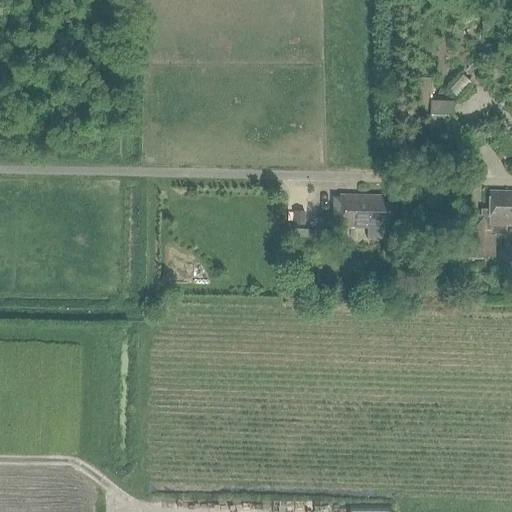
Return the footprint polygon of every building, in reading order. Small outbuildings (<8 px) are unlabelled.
[(431,101),(432,80),(416,79),(414,128),(430,129),(453,130),(455,103),(431,101)] [(465,216),(464,258),(490,258),(490,236),(506,236),(506,228),(511,227),(511,193),(490,193),(489,214),(484,214),(484,217),(465,216)] [(340,196),(339,227),(367,228),(367,240),(381,240),(381,220),(389,221),(389,205),(382,205),(383,197),(340,196)] [(294,212),(293,226),(305,226),(305,213),(294,212)] [(440,238),(440,214),(423,214),(424,238),(440,238)] [(328,244),(328,220),(313,220),(313,244),(328,244)]
